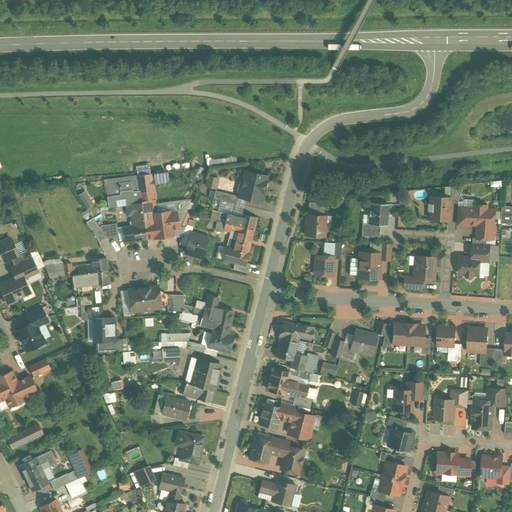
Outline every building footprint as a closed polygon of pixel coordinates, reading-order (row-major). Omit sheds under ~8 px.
[(267,177),(245,171),(238,196),(238,197),(261,202),(267,177)] [(154,184),(168,183),(167,172),(153,173),(154,184)] [(151,175),(138,177),(140,194),(141,194),(153,192),(151,175)] [(211,188),(216,189),(219,177),(213,176),(211,188)] [(138,177),(119,179),(108,180),(110,196),(121,195),(121,198),(121,199),(126,199),(127,206),(130,205),(141,203),(140,194),(138,177)] [(459,186),(450,187),(449,198),(449,203),(458,204),(459,186)] [(78,195),(88,208),(94,204),(85,190),(78,195)] [(238,196),(215,191),(213,199),(236,204),(238,197),(238,196)] [(153,192),(141,194),(146,238),(155,237),(153,224),(155,223),(154,214),(156,214),(153,192)] [(449,198),(431,197),(430,204),(428,204),(427,212),(430,212),(429,219),(448,220),(449,203),(449,198)] [(183,201),(178,205),(179,212),(184,212),(188,202),(187,201),(183,201)] [(324,203),(309,202),(308,215),(323,216),(324,203)] [(133,226),(122,227),(124,242),(146,240),(141,203),(130,205),(127,206),(126,206),(128,216),(132,215),(133,226)] [(389,204),(370,203),(370,204),(368,224),(368,225),(380,226),(387,226),(387,225),(388,205),(389,205),(389,204)] [(487,206),(475,205),(474,209),(457,208),(456,224),(465,225),(466,226),(470,226),(471,225),(478,225),(477,238),(487,239),(487,236),(493,236),(495,235),(495,231),(494,229),(495,211),(487,210),(487,206)] [(511,206),(502,206),(502,215),(511,215),(511,206)] [(213,210),(206,209),(204,218),(210,219),(213,210)] [(223,212),(213,210),(210,219),(225,223),(227,214),(223,213),(223,212)] [(156,214),(154,214),(155,223),(153,224),(155,237),(155,238),(173,236),(172,229),(178,228),(176,213),(170,214),(170,212),(156,214)] [(190,216),(183,214),(180,223),(186,226),(186,225),(190,216)] [(235,216),(227,214),(225,223),(233,225),(234,219),(235,216)] [(257,218),(242,214),(240,220),(234,219),(233,225),(254,230),(257,218)] [(308,215),(306,215),(305,235),(325,237),(326,224),(323,223),(323,216),(308,215)] [(511,215),(502,215),(501,224),(511,224),(511,215)] [(99,227),(93,218),(86,222),(87,224),(88,224),(92,232),(93,233),(94,233),(98,241),(99,243),(106,238),(99,227)] [(225,223),(210,219),(206,234),(213,236),(215,229),(223,231),(225,223)] [(117,223),(101,226),(99,227),(106,238),(119,237),(117,223)] [(233,225),(225,223),(223,231),(231,233),(232,231),(233,225)] [(380,226),(368,225),(368,224),(363,224),(362,236),(380,238),(380,226)] [(254,230),(233,225),(232,231),(238,232),(236,240),(229,238),(227,248),(226,248),(223,260),(246,266),(249,253),(248,253),(254,230)] [(207,238),(191,233),(185,253),(201,258),(207,238)] [(10,238),(0,243),(0,263),(11,258),(18,255),(18,254),(10,238)] [(342,244),(334,243),(333,257),(333,260),(341,260),(342,244)] [(392,244),(381,244),(380,254),(381,254),(380,260),(391,261),(392,244)] [(477,244),(473,244),(472,258),(480,258),(480,262),(489,263),(490,245),(487,245),(477,244)] [(29,249),(18,254),(18,255),(11,258),(15,267),(33,258),(29,249)] [(380,254),(360,252),(358,278),(379,279),(380,260),(381,254),(380,254)] [(333,257),(316,256),(315,275),(332,276),(333,270),(334,270),(334,263),(333,263),(333,260),(333,257)] [(435,258),(416,256),(414,278),(422,279),(434,280),(435,258)] [(472,258),(460,257),(459,274),(466,275),(470,279),(474,275),(479,275),(480,262),(480,258),(472,258)] [(15,267),(11,268),(15,278),(22,275),(24,279),(27,278),(26,276),(38,270),(33,258),(15,267)] [(107,259),(91,261),(92,267),(86,268),(87,273),(108,270),(107,259)] [(71,263),(63,264),(64,270),(65,276),(72,275),(79,274),(78,266),(72,267),(71,263)] [(85,265),(78,266),(79,274),(87,273),(86,268),(85,265)] [(79,274),(72,275),(74,287),(81,286),(81,284),(94,282),(94,285),(110,283),(108,270),(87,273),(79,274)] [(15,278),(0,284),(0,287),(7,303),(20,297),(20,298),(23,297),(21,294),(29,291),(24,279),(22,275),(15,278)] [(414,278),(404,277),(404,289),(421,290),(422,279),(414,278)] [(158,286),(128,290),(131,310),(151,307),(152,309),(161,308),(158,286)] [(176,295),(168,295),(168,311),(176,312),(176,295)] [(184,295),(176,295),(176,312),(184,312),(184,310),(183,310),(184,305),(184,295)] [(91,296),(76,298),(77,307),(85,306),(92,305),(91,296)] [(219,299),(208,296),(205,306),(205,305),(204,310),(194,307),(184,305),(183,310),(184,310),(184,312),(192,313),(192,314),(194,315),(202,317),(231,324),(234,312),(219,309),(216,308),(219,299)] [(92,305),(85,306),(85,314),(101,313),(101,305),(92,305)] [(11,321),(25,352),(47,343),(39,326),(49,322),(42,307),(11,321)] [(202,317),(194,315),(192,323),(200,325),(202,317)] [(231,324),(202,317),(200,325),(214,329),(213,332),(212,332),(209,347),(229,352),(233,337),(228,336),(231,324)] [(102,318),(93,319),(95,319),(95,341),(93,341),(93,342),(98,342),(115,341),(115,340),(114,340),(114,327),(115,327),(114,318),(102,318)] [(387,324),(379,322),(376,334),(385,336),(386,332),(387,324)] [(405,325),(394,324),(393,332),(393,342),(397,343),(399,345),(408,345),(409,324),(405,324),(405,325)] [(424,326),(413,325),(413,324),(409,324),(408,345),(416,346),(418,344),(422,344),(423,344),(423,338),(424,326)] [(299,327),(292,325),(292,327),(286,326),(286,327),(282,326),(280,336),(298,341),(299,336),(310,338),(312,328),(299,325),(299,327)] [(455,327),(439,326),(438,345),(449,346),(454,347),(454,344),(455,327)] [(487,329),(469,328),(468,351),(481,352),(480,366),(485,366),(486,348),(487,329)] [(335,334),(329,331),(323,346),(330,349),(335,334)] [(377,336),(355,331),(352,344),(350,350),(351,350),(372,355),(377,336)] [(393,332),(386,332),(385,336),(382,347),(391,348),(391,344),(393,342),(393,332)] [(298,341),(280,336),(281,337),(276,357),(293,361),(294,354),(298,354),(299,349),(296,348),(298,341)] [(431,339),(423,338),(423,344),(422,344),(421,354),(430,354),(431,339)] [(115,341),(98,342),(98,351),(121,351),(121,340),(115,340),(115,341)] [(206,346),(188,341),(186,349),(204,353),(206,346)] [(352,344),(344,342),(340,357),(351,360),(349,359),(351,350),(350,350),(352,344)] [(454,347),(449,346),(449,352),(448,361),(461,362),(462,344),(454,344),(454,347)] [(180,348),(162,349),(162,361),(180,360),(180,348)] [(494,349),(486,348),(485,366),(492,367),(493,362),(494,349)] [(506,350),(494,349),(493,362),(505,363),(506,355),(505,355),(506,350)] [(134,351),(122,352),(123,364),(135,363),(134,351)] [(298,354),(294,354),(293,361),(290,368),(299,370),(303,371),(303,370),(311,372),(315,355),(308,353),(307,357),(298,354)] [(101,382),(108,381),(103,357),(97,358),(101,382)] [(221,365),(197,359),(191,358),(188,370),(218,378),(221,365)] [(45,359),(29,367),(34,377),(50,370),(45,359)] [(319,373),(335,377),(338,365),(322,361),(319,373)] [(289,373),(273,369),(268,390),(284,394),(295,396),(305,399),(305,398),(307,389),(290,385),(292,375),(289,374),(289,373)] [(218,378),(188,370),(185,384),(186,384),(214,391),(218,378)] [(303,371),(299,370),(297,378),(310,381),(312,374),(303,371)] [(17,381),(12,371),(0,376),(0,402),(5,400),(9,408),(10,408),(26,401),(26,400),(25,398),(37,392),(30,375),(17,381)] [(361,378),(356,377),(356,379),(348,377),(347,382),(359,385),(361,378)] [(113,390),(124,388),(122,380),(111,382),(113,390)] [(407,390),(395,390),(394,398),(392,398),(392,410),(394,410),(395,412),(400,412),(401,411),(411,411),(412,399),(413,383),(408,382),(407,390)] [(422,383),(413,383),(412,399),(421,399),(422,383)] [(214,391),(186,384),(183,395),(197,399),(212,403),(214,391)] [(395,387),(389,386),(388,388),(387,388),(387,398),(392,398),(394,398),(395,390),(395,387)] [(507,390),(489,389),(488,401),(493,402),(493,405),(506,406),(507,390)] [(363,407),(367,394),(355,390),(352,404),(363,407)] [(451,400),(436,400),(435,419),(453,420),(454,408),(456,407),(457,390),(452,390),(451,400)] [(469,391),(457,390),(456,407),(468,408),(469,391)] [(105,403),(116,401),(114,391),(103,394),(105,403)] [(312,400),(305,398),(305,399),(295,396),(292,405),(296,406),(310,409),(312,400)] [(190,403),(166,397),(162,414),(186,420),(190,403)] [(26,401),(10,408),(11,411),(27,403),(26,401)] [(488,401),(475,401),(474,407),(473,408),(472,416),(474,417),(473,429),(491,430),(493,405),(493,402),(488,401)] [(281,407),(264,403),(259,425),(276,429),(279,418),(282,408),(281,407)] [(292,405),(282,403),(281,407),(282,408),(279,418),(292,422),(294,412),(295,412),(296,406),(292,405)] [(295,412),(294,412),(292,422),(289,434),(307,439),(307,438),(309,439),(311,430),(310,430),(313,416),(295,412)] [(407,421),(390,417),(387,425),(394,427),(393,430),(404,432),(407,421)] [(38,424),(7,438),(12,449),(43,435),(38,424)] [(393,430),(392,429),(389,442),(393,443),(392,447),(393,449),(399,450),(401,449),(408,451),(412,434),(404,432),(393,430)] [(204,437),(179,432),(177,442),(184,444),(181,459),(180,460),(189,462),(198,464),(204,437)] [(272,442),(255,438),(250,459),(267,463),(270,453),(272,442)] [(289,442),(273,438),(272,442),(270,453),(284,457),(285,457),(288,447),(289,442)] [(304,451),(288,447),(285,457),(284,457),(282,464),(286,470),(298,473),(300,465),(301,465),(303,459),(302,458),(304,451)] [(92,472),(81,450),(68,456),(79,479),(92,472)] [(51,451),(36,458),(39,465),(47,461),(49,466),(56,463),(51,451)] [(457,454),(437,453),(436,466),(435,467),(435,472),(437,474),(442,475),(444,473),(451,473),(452,474),(456,474),(457,459),(457,454)] [(502,458),(483,456),(482,464),(481,466),(481,472),(482,474),(487,474),(487,477),(491,478),(491,479),(498,480),(498,478),(500,478),(501,478),(501,466),(502,458)] [(36,458),(19,466),(20,466),(25,478),(26,477),(32,490),(31,490),(31,491),(48,483),(39,465),(36,458)] [(181,459),(175,458),(173,466),(187,469),(189,462),(180,460),(181,459)] [(457,459),(456,474),(468,475),(469,469),(469,461),(469,460),(457,459)] [(406,466),(388,462),(388,463),(386,462),(382,476),(403,481),(404,477),(403,477),(406,466)] [(511,467),(501,466),(501,478),(500,478),(499,484),(510,485),(510,482),(511,467)] [(150,482),(144,468),(135,472),(141,486),(147,484),(150,482)] [(185,479),(162,473),(159,489),(180,494),(181,494),(185,479)] [(67,474),(50,482),(54,490),(66,485),(71,482),(67,474)] [(403,481),(382,476),(379,490),(381,490),(380,491),(386,492),(398,496),(401,485),(402,485),(403,481)] [(262,481),(245,477),(246,477),(241,497),(240,497),(257,502),(260,491),(274,495),(272,501),(291,506),(296,485),(277,480),(276,485),(262,481)] [(71,482),(66,485),(72,498),(85,492),(79,479),(71,482)] [(118,483),(120,491),(130,489),(128,481),(118,483)] [(454,490),(439,486),(437,494),(448,497),(448,498),(450,498),(452,497),(454,490)] [(386,492),(380,491),(381,490),(379,490),(374,488),(371,490),(370,497),(384,500),(386,492)] [(180,494),(170,491),(168,500),(164,511),(183,511),(184,511),(186,504),(178,502),(180,494)] [(437,494),(428,492),(424,506),(445,511),(448,498),(448,497),(437,494)] [(81,497),(71,502),(71,500),(66,502),(67,504),(59,507),(61,511),(85,511),(87,511),(81,497)] [(384,500),(370,497),(368,503),(370,505),(376,506),(382,507),(384,500)] [(56,499),(40,507),(41,509),(40,510),(41,511),(61,511),(59,507),(56,499)]
